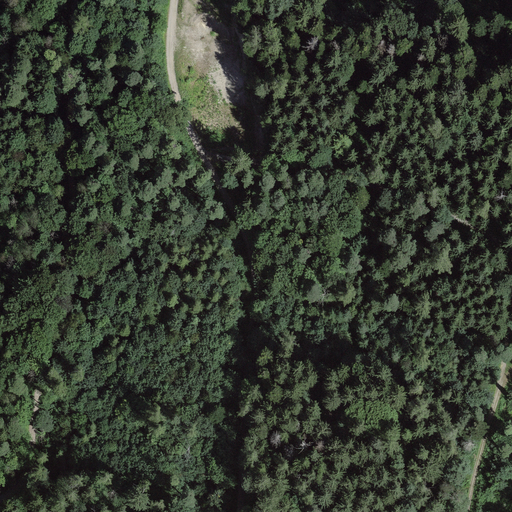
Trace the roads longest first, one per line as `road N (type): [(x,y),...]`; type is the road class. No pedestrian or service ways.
road 1 (track): [(173,0),(167,72),(246,234),(246,511)]
road 2 (track): [(0,498),(11,496),(30,464),(40,383),(78,289),(71,180),(76,0)]
road 3 (track): [(197,146),(366,182),(474,225),(499,240),(511,304)]
road 4 (track): [(468,511),(504,378)]
